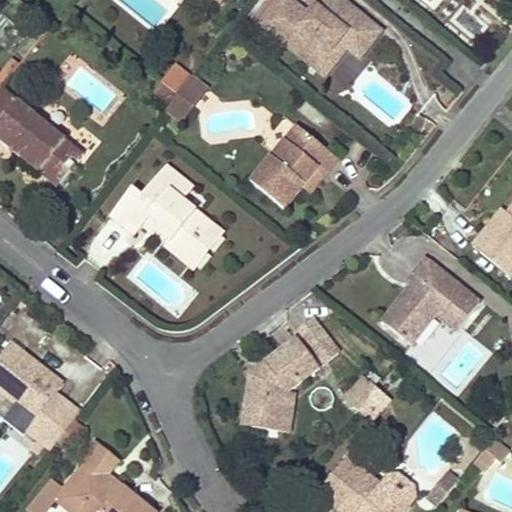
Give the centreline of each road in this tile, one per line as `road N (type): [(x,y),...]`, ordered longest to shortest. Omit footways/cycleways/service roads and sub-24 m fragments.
road 1 (residential): [(511,67),(383,218),(165,377)]
road 2 (residential): [(165,377),(0,238)]
road 3 (residential): [(165,377),(210,500),(224,511)]
